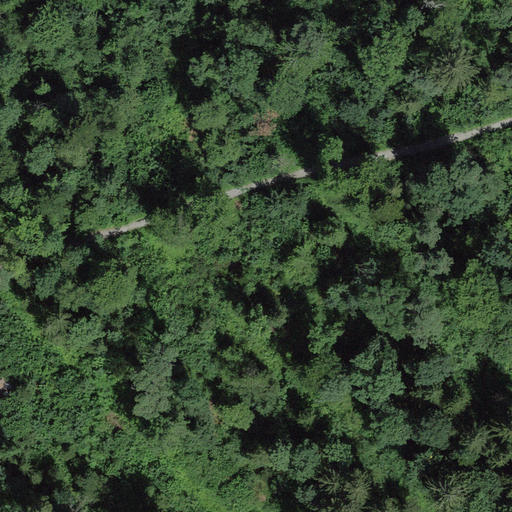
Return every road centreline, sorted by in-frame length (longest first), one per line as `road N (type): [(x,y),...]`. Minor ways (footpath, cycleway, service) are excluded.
road 1 (track): [(0,263),(366,157)]
road 2 (track): [(366,157),(511,112)]
